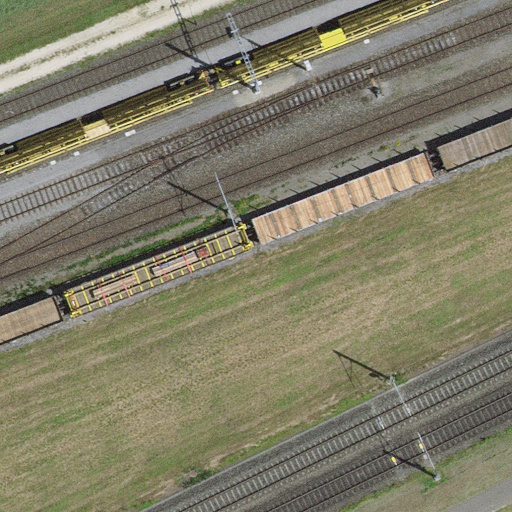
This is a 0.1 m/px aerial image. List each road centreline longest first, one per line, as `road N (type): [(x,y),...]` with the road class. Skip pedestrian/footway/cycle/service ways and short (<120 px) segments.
road 1 (track): [(511,282),(49,511)]
road 2 (track): [(198,0),(0,78)]
